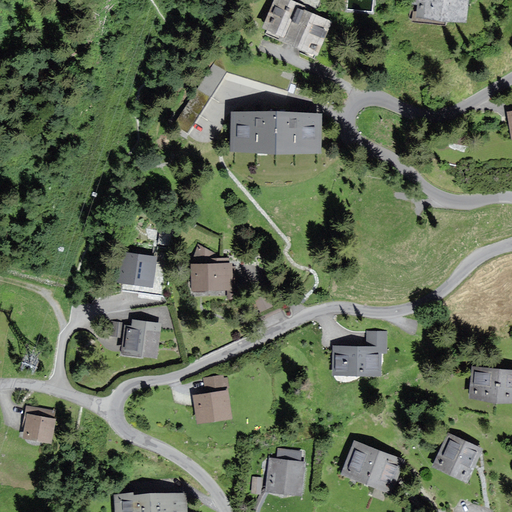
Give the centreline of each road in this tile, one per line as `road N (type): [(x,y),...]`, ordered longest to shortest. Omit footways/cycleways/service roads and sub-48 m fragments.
road 1 (residential): [(226,511),(189,464),(122,427),(115,405),(127,387),(180,374),(318,310),(417,306),(482,253),(511,244)]
road 2 (residential): [(511,197),(438,195),(361,143),(350,126),(361,99),(442,117),(511,77)]
